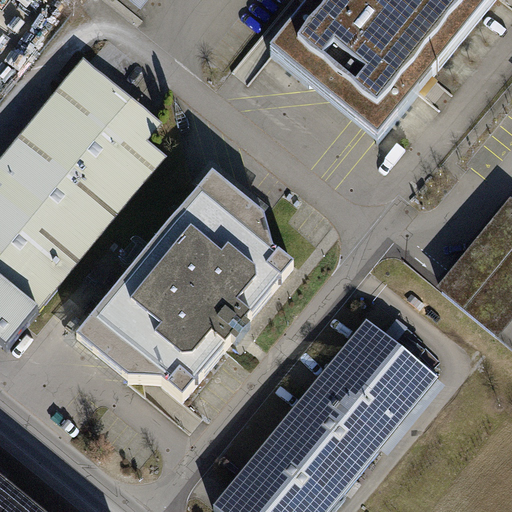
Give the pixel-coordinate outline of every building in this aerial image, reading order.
[(323,0),(276,57),(379,142),(425,86),(496,0),(323,0)] [(188,146),(83,67),(0,175),(0,302),(42,336),(188,146)] [(219,178),(83,339),(138,386),(187,380),(284,266),(277,222),(219,178)] [(511,327),(511,205),(511,204),(440,293),(501,341),(511,327)] [(367,325),(208,511),(331,511),(438,386),(367,325)] [(0,511),(34,511),(0,484),(0,511)]
